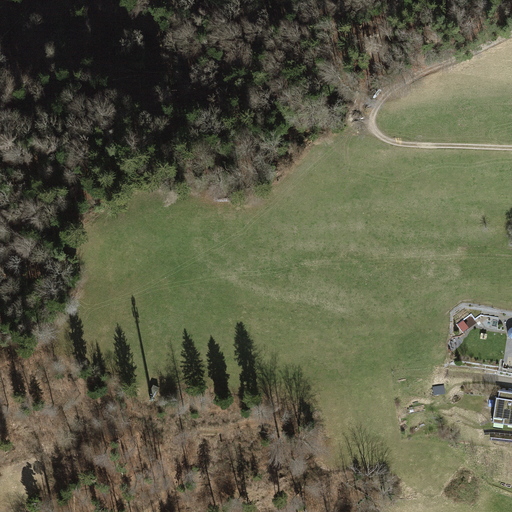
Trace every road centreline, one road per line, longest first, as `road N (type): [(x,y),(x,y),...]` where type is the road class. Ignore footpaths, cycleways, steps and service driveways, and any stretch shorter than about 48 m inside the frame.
road 1 (track): [(395,0),(386,8),(367,98),(370,129),(389,143),(419,148),(511,150)]
road 2 (track): [(147,511),(180,470),(190,436),(306,404)]
road 3 (track): [(511,36),(412,77),(368,111)]
